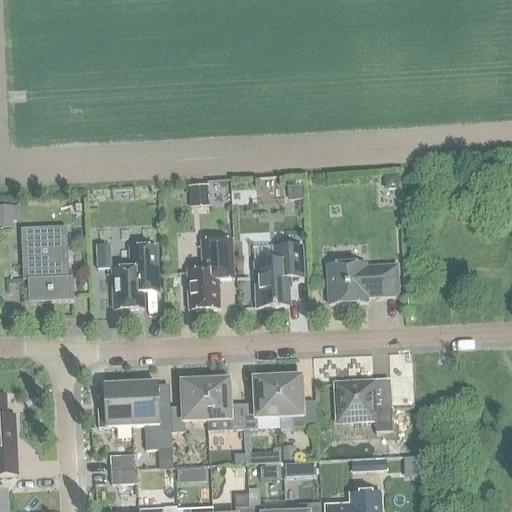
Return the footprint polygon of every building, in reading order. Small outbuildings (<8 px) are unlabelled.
[(398,192),(398,178),(383,178),(384,193),(398,192)] [(210,205),(210,187),(192,187),(192,205),(210,205)] [(301,189),(287,190),(288,203),(302,202),(301,189)] [(12,209),(0,209),(0,230),(13,230),(12,209)] [(27,282),(28,306),(73,304),(72,280),(68,280),(66,230),(20,232),(22,282),(27,282)] [(202,274),(186,274),(188,314),(219,313),(218,283),(233,282),(231,242),(200,244),(202,274)] [(109,248),(96,248),(97,272),(110,271),(109,248)] [(302,280),(301,249),(274,251),(274,265),(254,266),(254,283),(258,282),(260,311),(288,309),(287,281),(302,280)] [(143,312),(142,296),(157,296),(155,250),(130,251),(131,272),(112,273),(114,314),(143,312)] [(397,298),(396,269),(365,271),(365,267),(326,269),(328,308),(367,306),(366,300),(397,298)] [(279,421),(293,420),(293,431),(315,430),(314,404),(301,405),(300,379),(277,380),(279,421)] [(242,407),(243,433),(257,432),(256,422),(279,421),(277,380),(253,382),(254,407),(242,407)] [(243,433),(242,407),(229,408),(228,383),(205,384),(206,425),(207,425),(208,435),(243,433)] [(169,411),(171,436),(185,436),(184,426),(206,425),(205,384),(181,385),(182,410),(169,411)] [(374,410),(373,386),(335,387),(337,425),(374,423),(375,435),(392,435),(390,409),(374,410)] [(132,430),(143,429),(144,454),(171,453),(170,439),(170,436),(171,436),(169,411),(169,408),(157,409),(156,388),(130,389),(132,430)] [(132,430),(130,389),(104,390),(105,409),(97,409),(98,432),(132,430)] [(6,417),(5,399),(0,399),(0,479),(17,478),(14,417),(6,417)] [(234,466),(245,466),(244,458),(234,458),(234,466)] [(112,474),(134,473),(133,459),(111,460),(112,474)] [(313,466),(284,468),(285,480),(314,479),(313,466)] [(134,473),(112,474),(113,488),(137,487),(136,473),(134,473)] [(187,486),(186,473),(176,474),(177,486),(187,486)] [(380,511),(380,496),(349,498),(349,508),(324,509),(324,511),(380,511)] [(248,498),(234,499),(234,510),(248,510),(248,498)]
